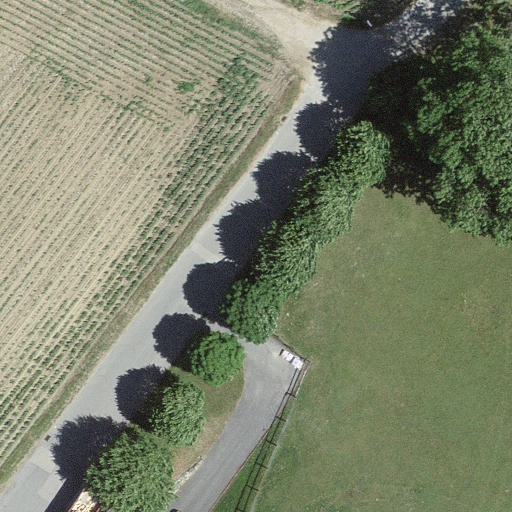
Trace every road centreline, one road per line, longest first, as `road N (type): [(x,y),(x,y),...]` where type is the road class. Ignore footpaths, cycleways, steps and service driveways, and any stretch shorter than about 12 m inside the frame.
road 1 (residential): [(368,63),(326,106),(26,511)]
road 2 (track): [(368,63),(245,0)]
